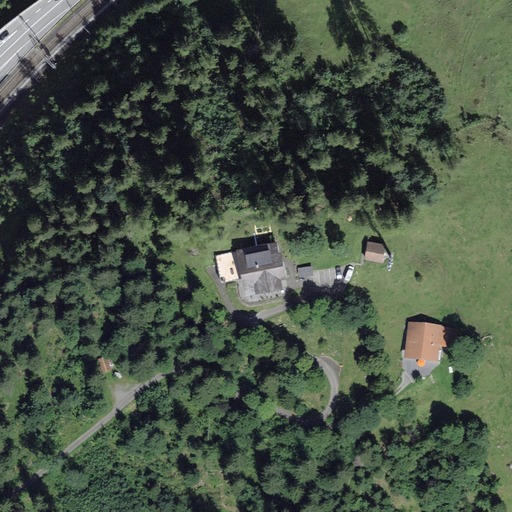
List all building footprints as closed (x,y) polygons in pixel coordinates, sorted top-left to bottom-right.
[(365,259),(382,261),(385,243),(368,241),(365,259)] [(243,255),(248,275),(249,282),(281,275),(274,247),(243,255)] [(220,255),(226,280),(248,275),(243,255),(242,250),(220,255)] [(456,352),(459,330),(411,324),(406,362),(439,366),(441,350),(456,352)] [(110,361),(95,361),(94,377),(109,377),(110,361)]
